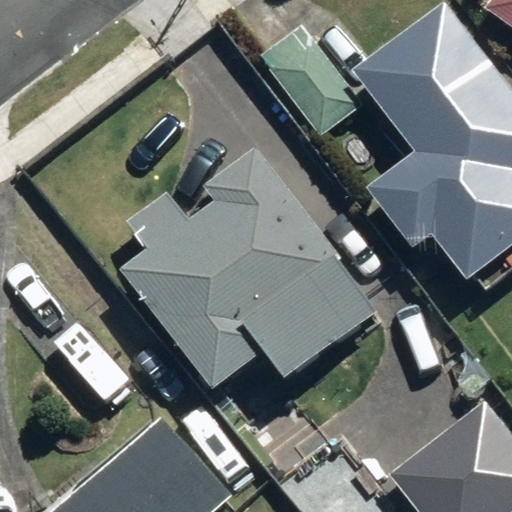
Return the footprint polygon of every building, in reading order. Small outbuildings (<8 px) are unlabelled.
[(511,0),(500,0),(480,28),(511,50),(511,0)] [(511,112),(442,20),(441,18),(342,92),(299,35),(254,69),(311,145),(360,108),(412,177),(363,213),(406,270),(424,257),(460,306),(471,297),(479,308),(511,282),(511,112)] [(143,270),(111,296),(206,412),(249,377),(276,409),(376,327),(333,274),(338,270),(251,164),(184,218),(170,201),(120,242),(143,270)] [(384,491),(401,511),(511,511),(511,452),(482,414),(384,491)] [(222,511),(227,508),(224,504),(254,478),(202,420),(170,449),(152,430),(86,494),(78,486),(50,511),(222,511)]
